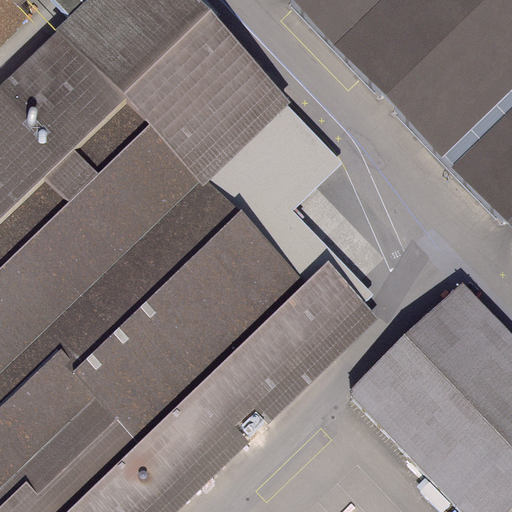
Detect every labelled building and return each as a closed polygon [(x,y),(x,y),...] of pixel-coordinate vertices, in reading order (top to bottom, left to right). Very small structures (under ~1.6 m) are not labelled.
[(0,0),(0,511),(154,511),(365,310),(273,215),(255,232),(211,187),(292,110),(185,0),(100,0),(0,96),(0,38),(32,8),(24,0),(0,0)] [(511,92),(511,0),(287,0),(442,160),(511,92)] [(511,124),(458,177),(511,233),(511,124)] [(511,511),(511,340),(468,297),(355,408),(458,511),(511,511)] [(406,511),(389,494),(369,511),(406,511)] [(337,511),(325,499),(311,511),(337,511)]
